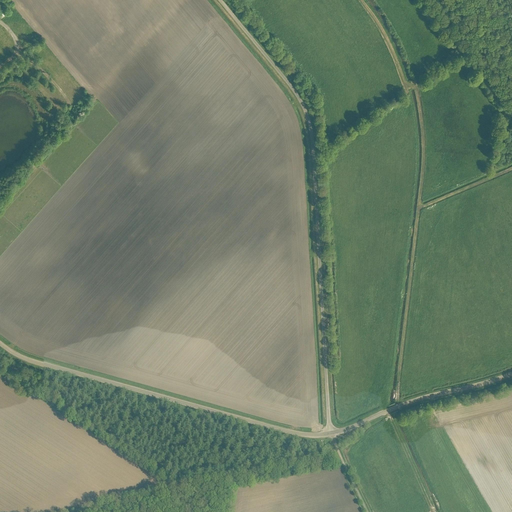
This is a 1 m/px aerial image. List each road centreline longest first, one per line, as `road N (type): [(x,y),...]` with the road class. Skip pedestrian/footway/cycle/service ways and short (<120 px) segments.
road 1 (unclassified): [(330,434),(310,125),(295,91),(219,0)]
road 2 (unclassified): [(0,343),(36,362),(289,432),(330,434)]
road 3 (track): [(90,511),(341,460)]
road 4 (unclassified): [(511,373),(415,399),(330,434)]
road 5 (track): [(428,0),(511,114)]
